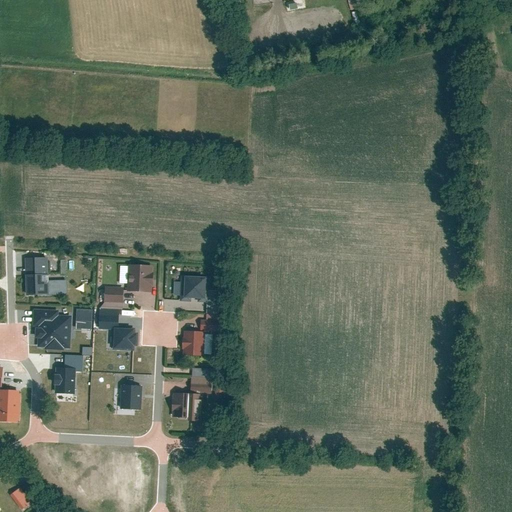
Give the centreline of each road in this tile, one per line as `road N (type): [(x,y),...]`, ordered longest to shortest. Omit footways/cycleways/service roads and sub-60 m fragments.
road 1 (residential): [(31,436),(152,435),(158,318)]
road 2 (residential): [(8,244),(10,336),(36,386),(31,436)]
